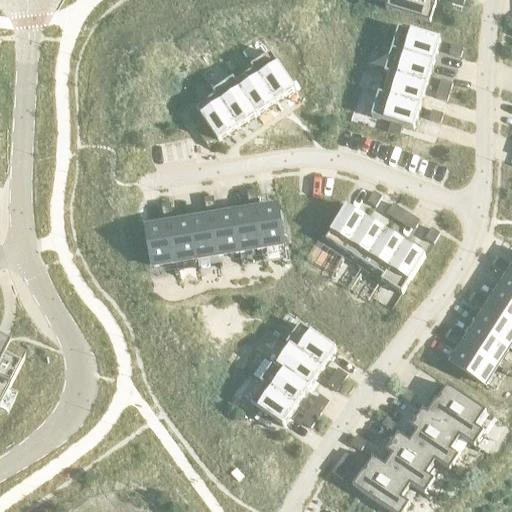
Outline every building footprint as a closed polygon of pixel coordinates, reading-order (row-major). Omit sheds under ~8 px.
[(389,0),(386,12),(431,25),(437,5),(430,3),(430,0),(389,0)] [(451,5),(451,6),(463,9),(463,8),(465,0),(453,0),(452,5),(451,5)] [(397,53),(397,54),(434,66),(441,43),(404,32),(397,53)] [(452,48),(450,56),(461,60),(464,52),(464,51),(452,47),(452,48)] [(392,52),(385,75),(428,88),(434,66),(397,54),(397,53),(392,52)] [(296,92),(274,59),(255,72),(255,73),(277,105),(296,92)] [(252,69),(233,81),(258,118),(277,105),(255,73),(255,72),(253,68),(252,69)] [(378,97),(383,99),(383,98),(421,109),(428,88),(385,75),(378,97)] [(233,81),(214,94),(239,131),(258,118),(233,81)] [(453,86),(442,82),(439,91),(451,95),(451,94),(453,86)] [(439,92),(436,100),(448,104),(450,95),(451,95),(439,91),(439,92)] [(214,94),(194,107),(198,112),(188,119),(193,126),(193,127),(203,120),(208,128),(213,135),(218,143),(219,144),(239,131),(214,94)] [(383,99),(376,121),(414,132),(421,109),(383,98),(383,99)] [(432,114),(430,122),(441,125),(444,117),(444,116),(432,113),(432,114)] [(203,120),(193,127),(194,127),(198,134),(208,128),(203,120)] [(208,128),(198,134),(203,141),(203,142),(213,135),(208,128)] [(204,142),(209,150),(218,143),(213,135),(203,142),(204,142)] [(257,192),(247,193),(249,204),(258,202),(257,192)] [(374,194),(368,204),(375,208),(375,209),(376,209),(383,199),(382,198),(374,194)] [(214,199),(205,200),(206,210),(216,209),(214,199)] [(258,202),(249,204),(250,213),(255,212),(262,251),(284,248),(277,208),(260,211),(258,202)] [(171,206),(162,207),(164,217),(173,216),(171,206)] [(394,206),(387,216),(395,221),(402,211),(401,210),(401,211),(394,206)] [(206,210),(208,220),(213,219),(219,258),(240,255),(234,215),(217,218),(216,209),(206,210)] [(347,210),(326,243),(346,255),(347,256),(368,222),(347,210)] [(403,226),(410,216),(402,211),(395,221),(396,221),(403,226)] [(250,213),(234,215),(240,255),(262,251),(255,212),(250,213)] [(173,216),(164,217),(165,227),(170,226),(176,265),(198,262),(191,222),(175,225),(173,216)] [(208,220),(191,222),(198,262),(219,258),(213,219),(208,220)] [(346,255),(343,259),(363,272),(387,235),(368,222),(347,256),(346,255)] [(165,227),(148,230),(154,269),(176,265),(170,226),(165,227)] [(432,230),(426,240),(433,245),(434,246),(441,235),(440,235),(432,230)] [(387,235),(363,272),(383,285),(386,280),(385,280),(406,247),(387,235)] [(405,293),(426,259),(406,247),(385,280),(386,280),(405,293)] [(497,259),(492,267),(501,273),(506,265),(497,259)] [(511,268),(506,265),(501,273),(509,278),(511,274),(511,268)] [(509,278),(500,292),(511,299),(511,274),(509,278)] [(483,301),(478,309),(486,314),(488,310),(511,325),(511,299),(500,292),(491,306),(483,301)] [(474,295),(469,304),(478,309),(483,301),(474,295)] [(486,314),(476,328),(510,350),(511,346),(511,325),(488,310),(486,314)] [(459,337),(454,346),(462,351),(465,347),(498,368),(510,350),(476,328),(467,343),(459,337)] [(337,352),(305,330),(292,348),(288,346),(287,347),(324,372),(337,352)] [(451,332),(446,340),(454,346),(459,337),(451,332)] [(324,372),(287,347),(274,365),(310,390),(324,372)] [(462,351),(453,366),(486,387),(498,368),(465,347),(462,351)] [(0,408),(24,362),(4,352),(2,357),(0,356),(0,408)] [(310,390),(274,365),(261,384),(297,409),(310,390)] [(348,378),(339,371),(334,378),(333,378),(333,379),(343,386),(348,378)] [(333,379),(328,386),(338,393),(343,386),(333,379)] [(265,387),(252,406),(264,415),(259,423),(260,424),(260,423),(268,429),(274,422),(284,429),(297,409),(261,384),(261,385),(265,387)] [(442,410),(435,420),(423,412),(423,413),(475,448),(485,434),(477,429),(487,414),(448,388),(436,406),(442,410)] [(401,398),(411,405),(412,405),(411,404),(416,397),(406,391),(401,398)] [(322,415),(313,408),(308,416),(307,416),(317,423),(317,422),(322,415)] [(418,434),(411,444),(399,436),(398,437),(451,472),(460,458),(452,453),(461,440),(475,449),(475,448),(423,413),(412,430),(418,434)] [(307,416),(302,424),(312,430),(317,423),(307,416)] [(383,426),(382,426),(392,433),(393,432),(398,425),(388,418),(383,426)] [(398,437),(387,454),(393,458),(386,468),(374,460),(373,461),(426,496),(435,482),(427,477),(436,464),(450,473),(451,472),(398,437)] [(352,446),(351,446),(362,453),(362,452),(367,445),(357,438),(352,446)] [(373,461),(362,478),(368,482),(360,494),(387,511),(406,511),(411,506),(403,501),(412,487),(426,497),(426,496),(373,461)] [(333,474),(343,481),(344,480),(343,480),(348,473),(338,467),(333,474)]
